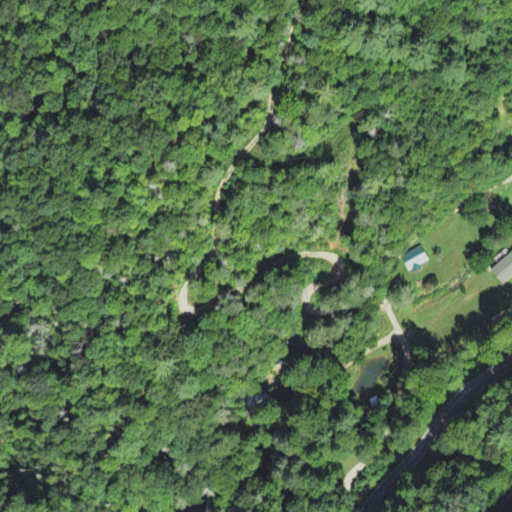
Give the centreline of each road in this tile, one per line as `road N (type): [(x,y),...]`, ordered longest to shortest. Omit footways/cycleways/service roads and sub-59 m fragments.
road 1 (residential): [(511,176),(404,242),(384,298),(406,351),(397,423),(345,482),(355,511)]
road 2 (residential): [(371,511),(511,365)]
